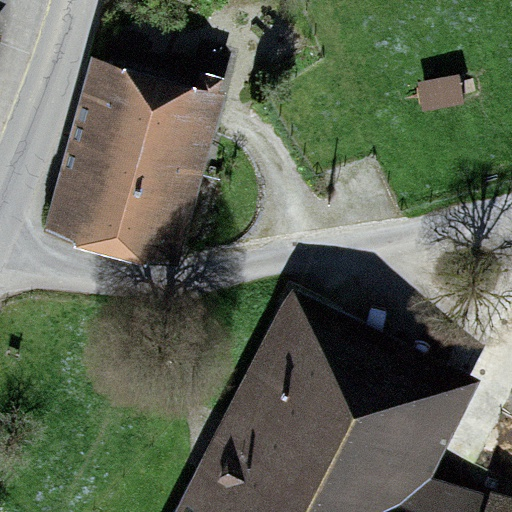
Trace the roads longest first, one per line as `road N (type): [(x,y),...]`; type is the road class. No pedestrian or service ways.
road 1 (unclassified): [(0,265),(100,282),(511,233)]
road 2 (tertiary): [(0,213),(62,56),(74,0)]
